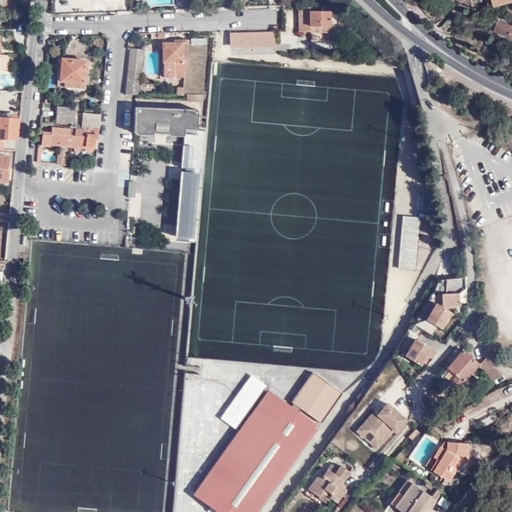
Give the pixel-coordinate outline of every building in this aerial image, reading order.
[(329,34),(328,6),(322,7),(322,14),(309,15),(309,7),(297,8),(296,34),(329,34)] [(511,24),(498,18),(493,29),(511,36),(511,24)] [(275,52),(274,32),(228,33),(229,53),(275,52)] [(191,37),(190,44),(205,46),(206,39),(191,37)] [(183,79),(187,42),(172,43),(172,47),(161,49),(162,81),(183,79)] [(127,54),(122,97),(136,98),(141,56),(127,54)] [(58,86),(82,88),(84,67),(60,64),(58,86)] [(182,100),(182,84),(176,85),(176,91),(168,92),(167,99),(182,100)] [(100,100),(101,91),(92,91),(91,99),(100,100)] [(133,136),(182,140),(182,133),(192,133),(194,107),(200,107),(200,99),(183,98),(182,114),(135,110),(133,136)] [(54,124),(71,125),(73,111),(56,110),(54,124)] [(0,150),(8,151),(9,140),(11,140),(16,140),(19,117),(17,117),(9,117),(0,115),(0,150)] [(79,129),(96,132),(98,119),(80,118),(79,129)] [(67,148),(68,138),(69,130),(50,128),(50,135),(41,134),(40,147),(48,148),(49,146),(55,146),(67,148)] [(73,138),(68,138),(67,148),(93,151),(94,141),(86,141),(86,133),(74,132),(73,138)] [(182,243),(197,244),(205,173),(196,173),(198,141),(185,139),(182,173),(188,173),(182,243)] [(66,164),(67,148),(55,146),(53,163),(66,164)] [(416,209),(423,210),(425,197),(418,196),(416,209)] [(397,268),(416,270),(421,217),(402,216),(397,268)] [(454,298),(440,298),(438,310),(453,311),(454,298)] [(424,370),(435,351),(414,339),(403,359),(424,370)] [(463,381),(475,369),(457,353),(442,371),(451,378),(445,385),(461,397),(469,387),(463,381)] [(493,372),(483,361),(475,369),(489,385),(497,376),(493,372)] [(194,495),(217,511),(256,511),(342,394),(310,372),(285,405),(268,394),(194,495)] [(236,430),(267,387),(251,375),(219,419),(236,430)] [(487,388),(484,384),(473,391),(477,397),(487,388)] [(492,405),(511,400),(511,384),(489,390),(492,405)] [(489,398),(459,407),(462,417),(492,407),(489,398)] [(405,424),(385,405),(373,418),(370,416),(352,434),(375,454),(392,436),(394,436),(405,424)] [(456,461),(467,450),(467,446),(456,445),(446,445),(445,455),(437,449),(430,460),(438,465),(432,474),(442,481),(456,461)] [(466,458),(467,450),(456,461),(442,481),(447,484),(454,473),(452,471),(461,458),(466,458)] [(348,475),(338,468),(335,471),(329,467),(320,479),(317,476),(305,492),(324,507),(328,503),(334,507),(345,494),(338,488),(348,475)] [(425,511),(432,502),(409,485),(398,499),(393,495),(385,505),(394,511),(425,511)] [(338,506),(341,509),(349,501),(345,497),(338,506)]
